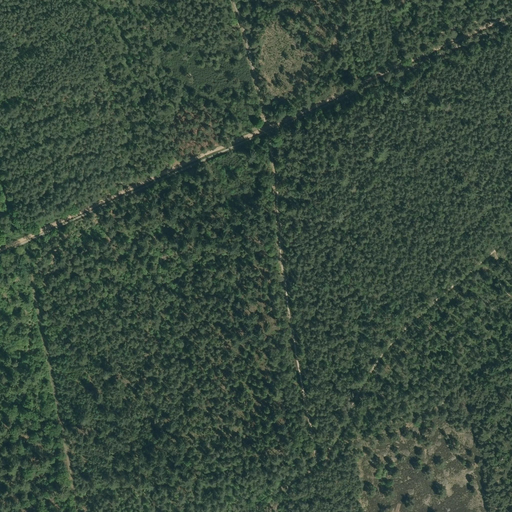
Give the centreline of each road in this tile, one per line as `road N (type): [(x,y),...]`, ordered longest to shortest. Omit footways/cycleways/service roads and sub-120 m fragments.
road 1 (track): [(0,249),(268,127)]
road 2 (track): [(76,511),(20,239)]
road 3 (track): [(268,127),(511,15)]
